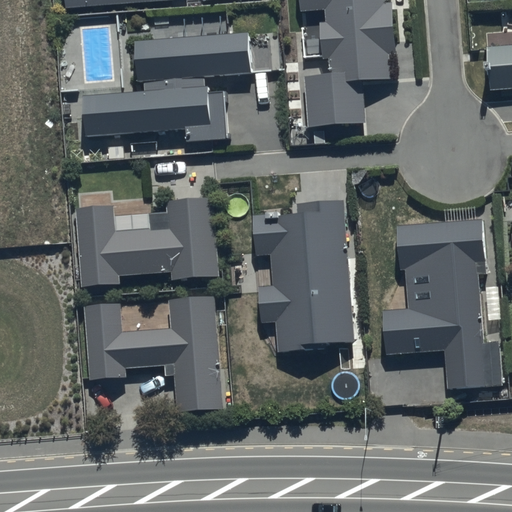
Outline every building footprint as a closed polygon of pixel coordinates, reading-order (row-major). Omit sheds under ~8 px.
[(78,0),(80,11),(190,2),(189,0),(215,0),(216,1),(223,0),(78,0)] [(305,73),(310,124),(366,119),(362,76),(390,73),(387,50),(395,49),(389,0),(294,0),(296,11),(320,9),(321,20),(303,22),(304,39),(302,40),(303,55),(320,53),(320,55),(326,55),(328,70),(305,73)] [(249,30),(136,38),(139,81),(144,81),(144,90),(84,94),(87,136),(184,129),(185,141),(231,138),(227,84),(207,86),(207,75),(282,70),(279,32),(249,34),(249,30)] [(511,45),(489,47),(494,96),(511,94),(511,45)] [(300,209),(257,215),(260,255),(276,253),(280,285),(265,286),(270,322),(282,320),(286,349),(364,339),(346,195),(299,201),(300,209)] [(79,215),(87,292),(126,290),(125,280),(179,274),(180,282),(222,277),(214,201),(170,205),(173,230),(120,236),(117,211),(79,215)] [(454,356),(457,389),(511,382),(511,368),(509,342),(494,343),(488,277),(493,277),(489,219),(402,229),(407,272),(412,272),(416,312),(390,315),(396,364),(454,356)] [(135,378),(174,374),(175,383),(186,382),(190,419),(234,414),(221,305),(176,309),(179,336),(130,342),(127,313),(92,317),(100,388),(135,385),(135,378)]
